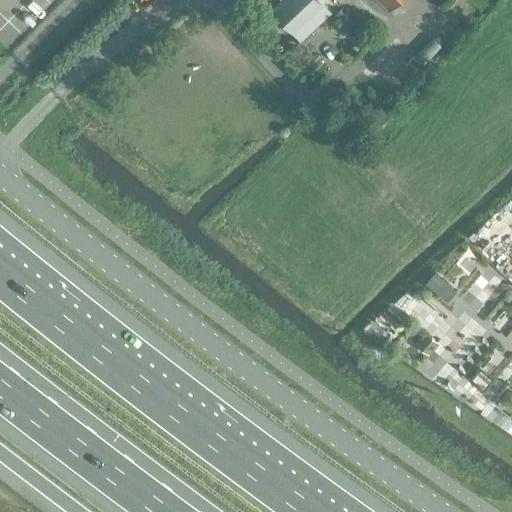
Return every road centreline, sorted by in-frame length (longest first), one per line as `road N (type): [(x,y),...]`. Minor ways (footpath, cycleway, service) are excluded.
road 1 (secondary): [(444,511),(0,174)]
road 2 (motorway): [(313,511),(0,272)]
road 3 (unknown): [(46,371),(199,511)]
road 4 (motorway): [(0,390),(160,511)]
